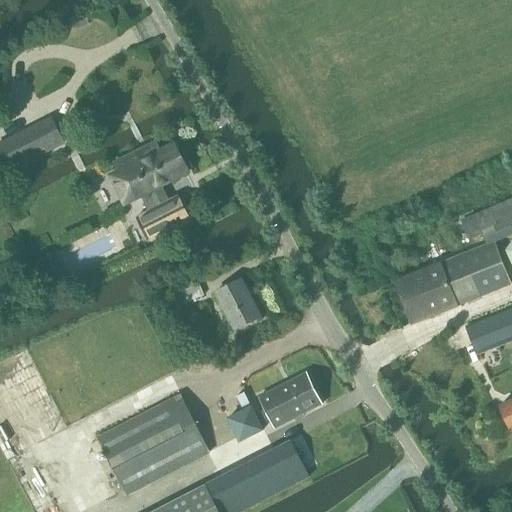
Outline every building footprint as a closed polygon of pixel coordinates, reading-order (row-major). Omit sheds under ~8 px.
[(53,117),(0,143),(0,146),(11,170),(66,143),(53,117)] [(119,172),(112,175),(116,184),(126,204),(135,200),(141,197),(149,213),(170,202),(163,186),(164,186),(190,173),(175,144),(162,150),(161,151),(156,141),(148,146),(143,148),(113,162),(119,172)] [(140,218),(136,220),(147,241),(150,239),(190,219),(179,198),(172,202),(170,202),(149,213),(140,218)] [(511,199),(461,221),(469,241),(484,235),(488,246),(495,243),(511,235),(511,199)] [(511,284),(496,244),(441,266),(458,307),(462,305),(462,306),(511,286),(511,284)] [(441,266),(396,283),(413,325),(458,307),(441,266)] [(242,280),(217,293),(237,331),(262,318),(242,280)] [(199,285),(176,295),(181,307),(203,297),(199,285)] [(511,309),(467,327),(479,357),(511,343),(511,309)] [(323,405),(307,374),(262,397),(278,428),(298,418),(299,421),(308,417),(306,413),(323,405)] [(183,398),(114,432),(99,439),(127,495),(210,454),(210,452),(183,398)] [(511,400),(502,406),(511,428),(511,400)] [(247,409),(225,421),(236,443),(259,431),(247,409)] [(288,440),(204,484),(217,511),(243,511),(308,479),(288,440)] [(217,511),(204,484),(151,511),(217,511)]
